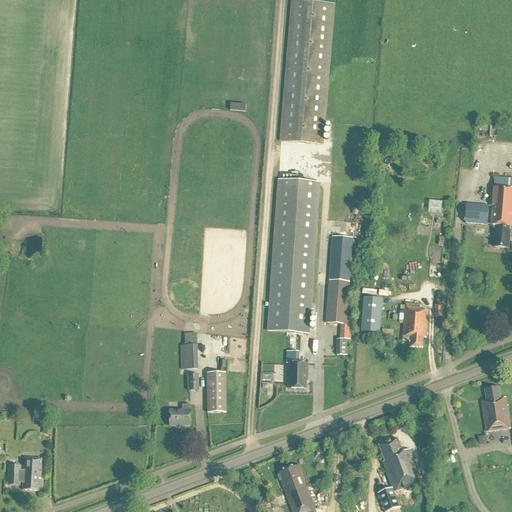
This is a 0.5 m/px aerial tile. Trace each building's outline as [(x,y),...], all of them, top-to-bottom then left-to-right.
[(306,0),(307,3),(291,2),(281,143),(322,146),(333,5),(321,4),(320,0),(306,0)] [(495,231),(494,248),(509,249),(510,233),(506,232),(506,227),(511,227),(511,180),(495,179),(491,226),(500,227),(500,232),(495,231)] [(319,187),(278,184),(268,333),(308,336),(319,187)] [(428,215),(441,216),(443,203),(429,202),(428,215)] [(465,224),(487,226),(488,207),(467,205),(465,224)] [(351,327),(346,326),(353,239),(333,238),(326,325),(341,325),(341,341),(338,341),(337,357),(347,357),(348,341),(351,341),(351,327)] [(420,306),(405,305),(403,337),(410,338),(410,348),(423,349),(423,339),(426,339),(428,312),(420,311),(420,306)] [(434,318),(442,318),(443,307),(435,306),(434,318)] [(362,317),(359,317),(359,326),(361,326),(371,326),(373,326),(373,317),(372,317),(362,317)] [(199,370),(198,346),(181,346),(182,371),(199,370)] [(289,390),(307,390),(307,376),(308,376),(308,365),(290,364),(289,390)] [(226,414),(226,374),(207,374),(208,414),(226,414)] [(199,375),(187,376),(188,392),(199,392),(199,375)] [(511,429),(506,399),(501,399),(499,388),(485,391),(487,402),(482,403),(486,433),(511,429)] [(191,427),(191,411),(190,411),(190,406),(182,406),(182,411),(170,411),(170,427),(191,427)] [(46,422),(46,433),(54,434),(55,422),(46,422)] [(403,453),(397,440),(379,447),(385,463),(383,463),(392,489),(377,495),(383,511),(391,511),(400,509),(394,493),(422,483),(410,451),(403,453)] [(25,459),(24,472),(21,472),(22,468),(9,467),(8,480),(20,480),(20,478),(23,478),(23,491),(38,492),(39,479),(41,480),(42,460),(25,459)] [(315,511),(306,487),(307,487),(299,466),(278,474),(292,511),(315,511)] [(369,469),(373,481),(381,478),(377,467),(369,469)] [(327,488),(319,489),(320,498),(328,497),(327,488)] [(263,511),(271,509),(269,502),(260,505),(263,511)]
